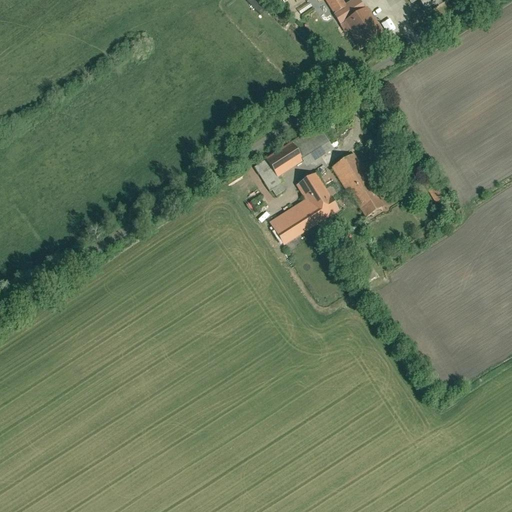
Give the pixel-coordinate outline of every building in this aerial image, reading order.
[(257,0),(250,0),(250,1),(263,15),(268,11),(257,0)] [(339,0),(324,0),(339,25),(363,11),(356,0),(354,0),(343,7),(339,0)] [(416,0),(425,13),(445,0),(416,0)] [(365,9),(339,25),(349,39),(361,32),(365,37),(377,30),(365,9)] [(326,152),(328,156),(339,150),(335,143),(332,145),(323,151),(324,153),(326,152)] [(288,146),(263,162),(275,179),(300,163),(288,146)] [(351,158),(331,171),(364,220),(384,207),(358,169),(351,158)] [(337,211),(314,176),(296,188),(305,202),(269,225),(282,246),(337,211)] [(347,255),(357,249),(347,233),(337,239),(347,255)]
